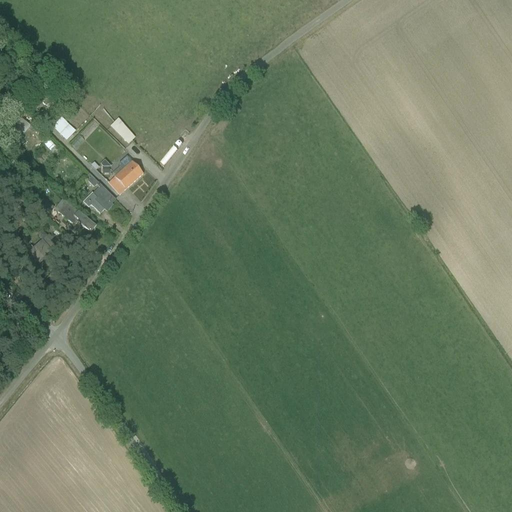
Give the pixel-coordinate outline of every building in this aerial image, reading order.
[(21,129),(32,137),(41,126),(30,117),(21,129)] [(62,127),(77,141),(87,131),(72,117),(62,127)] [(128,118),(120,126),(139,145),(147,136),(128,118)] [(88,135),(81,144),(86,149),(94,140),(88,135)] [(52,145),(59,152),(64,146),(57,139),(52,145)] [(59,152),(63,156),(69,151),(65,147),(59,152)] [(75,158),(69,162),(78,174),(84,170),(75,158)] [(127,190),(144,175),(133,162),(116,178),(127,190)] [(99,219),(117,200),(102,185),(84,204),(99,219)] [(92,233),(97,227),(68,202),(59,213),(75,227),(79,222),(92,233)] [(29,252),(40,265),(55,253),(44,240),(29,252)]
